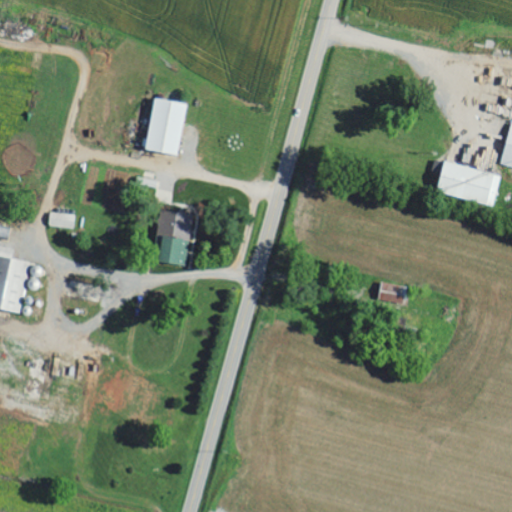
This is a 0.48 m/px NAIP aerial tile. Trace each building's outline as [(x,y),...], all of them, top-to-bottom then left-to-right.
[(144,152),(180,157),(187,105),(150,100),(144,152)] [(511,168),(511,124),(510,124),(502,154),(501,165),(511,168)] [(500,177),(441,162),(433,193),(493,208),(500,177)] [(192,217),(160,212),(151,263),(184,268),(192,217)] [(48,228),(75,229),(75,216),(49,214),(48,228)] [(0,310),(19,314),(28,263),(12,260),(13,250),(0,247),(0,310)] [(403,306),(406,288),(380,283),(376,301),(403,306)] [(165,424),(174,396),(146,387),(137,416),(165,424)]
